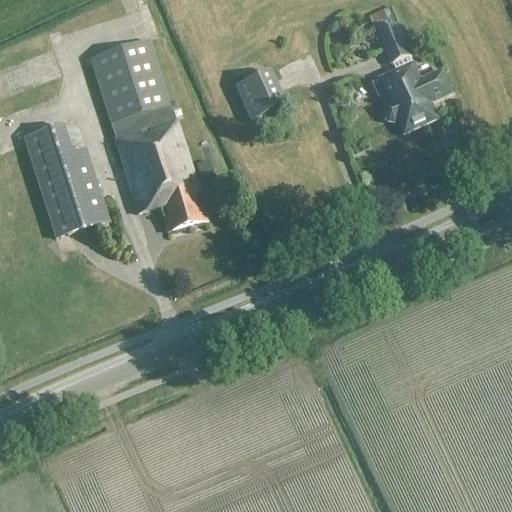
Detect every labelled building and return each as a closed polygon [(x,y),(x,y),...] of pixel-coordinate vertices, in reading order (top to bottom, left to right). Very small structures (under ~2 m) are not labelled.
[(409,57),(411,56),(397,25),(396,26),(389,10),(369,19),(389,67),(391,67),(394,74),(413,66),(409,57)] [(174,124),(148,43),(90,62),(115,142),(114,142),(138,217),(160,210),(167,235),(208,224),(176,123),(174,124)] [(414,66),(413,66),(394,74),(377,82),(389,108),(385,109),(381,114),(381,119),(383,123),(387,127),(392,128),(396,126),(402,140),(438,123),(431,107),(453,97),(442,72),(421,81),(414,66)] [(285,108),(270,74),(234,90),(248,123),(285,108)] [(16,108),(0,112),(0,146),(26,138),(16,108)] [(55,241),(108,224),(85,151),(71,156),(63,128),(23,141),(55,241)]
